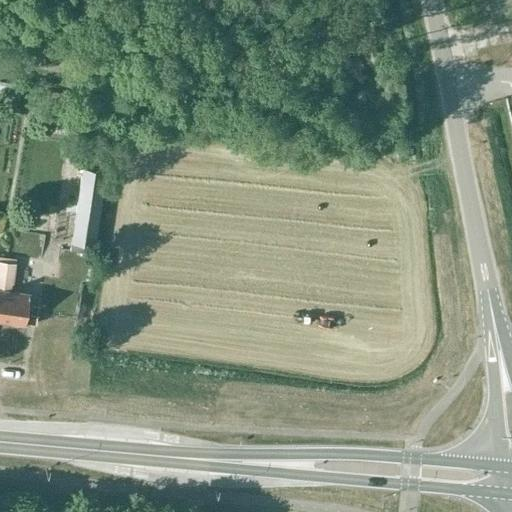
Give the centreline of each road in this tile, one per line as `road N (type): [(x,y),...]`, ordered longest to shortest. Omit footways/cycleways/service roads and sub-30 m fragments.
road 1 (primary): [(511,480),(0,441)]
road 2 (unclassified): [(511,408),(431,0)]
